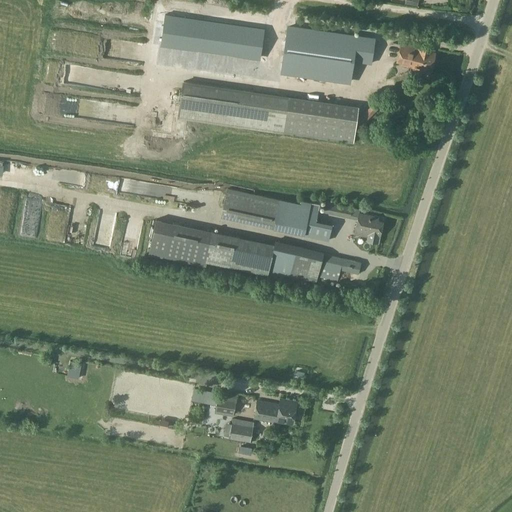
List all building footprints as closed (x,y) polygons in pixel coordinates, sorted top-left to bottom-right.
[(264,29),(164,14),(160,46),(260,60),(264,29)] [(281,71),(282,71),(287,72),(291,72),(315,76),(326,77),(350,81),(352,61),(370,64),(374,40),(351,37),(287,27),(281,71)] [(401,43),(396,64),(406,67),(408,67),(408,66),(412,67),(412,68),(413,68),(414,69),(419,70),(419,72),(425,74),(431,75),(436,52),(434,52),(435,47),(417,43),(417,47),(401,43)] [(188,54),(159,49),(157,64),(186,68),(188,54)] [(53,73),(56,60),(45,58),(43,71),(53,73)] [(59,77),(43,74),(41,86),(56,89),(59,77)] [(183,119),(197,121),(214,123),(233,126),(236,126),(262,130),(271,132),(273,132),(283,133),(283,132),(293,134),(354,143),(357,121),(359,106),(238,88),(224,86),(215,85),(208,84),(183,80),(177,118),(183,119)] [(371,105),(358,119),(361,122),(363,124),(377,111),(371,105)] [(226,190),(221,216),(303,234),(302,235),(327,240),(331,225),(306,220),(308,208),(253,196),(226,190)] [(324,209),(323,212),(325,212),(326,213),(345,217),(350,218),(357,219),(359,211),(359,208),(352,207),(326,202),(325,204),(324,209)] [(378,242),(379,237),(383,217),(359,212),(354,234),(368,237),(367,240),(378,242)] [(114,213),(98,213),(99,233),(114,233),(114,213)] [(159,221),(150,253),(204,265),(205,261),(267,273),(268,270),(315,281),(316,275),(336,280),(339,269),(357,273),(360,263),(322,254),(322,253),(274,241),(273,245),(159,221)] [(98,236),(98,250),(111,250),(112,236),(98,236)] [(206,391),(204,403),(211,404),(216,405),(215,413),(220,414),(224,415),(227,415),(233,416),(237,398),(236,398),(228,397),(221,395),(218,395),(219,393),(215,392),(206,391)] [(293,423),(296,401),(281,398),(279,405),(257,400),(254,418),(293,423)] [(230,436),(229,438),(236,439),(244,441),(250,442),(254,423),(254,422),(253,422),(244,420),(233,418),(230,436)] [(169,421),(161,419),(159,427),(167,429),(169,421)]
